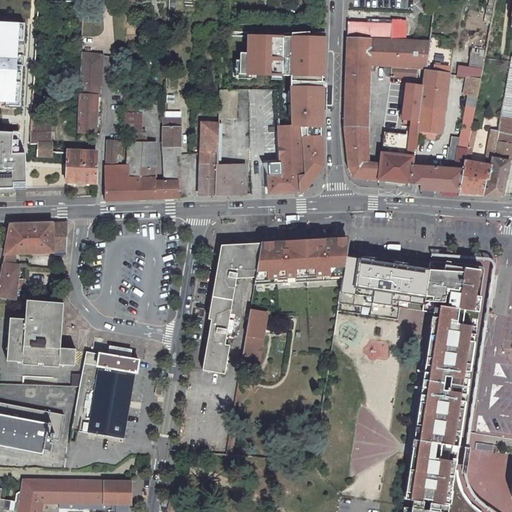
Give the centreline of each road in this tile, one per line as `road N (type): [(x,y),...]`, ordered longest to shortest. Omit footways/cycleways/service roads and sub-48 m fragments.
road 1 (residential): [(336,0),(340,201)]
road 2 (unknown): [(102,211),(104,19)]
road 3 (unclassified): [(178,337),(149,511)]
road 4 (secondary): [(511,208),(340,201)]
road 5 (unclassified): [(79,212),(73,296),(98,322),(142,331)]
road 6 (secondary): [(340,201),(196,209)]
road 7 (unclassified): [(196,209),(178,337)]
